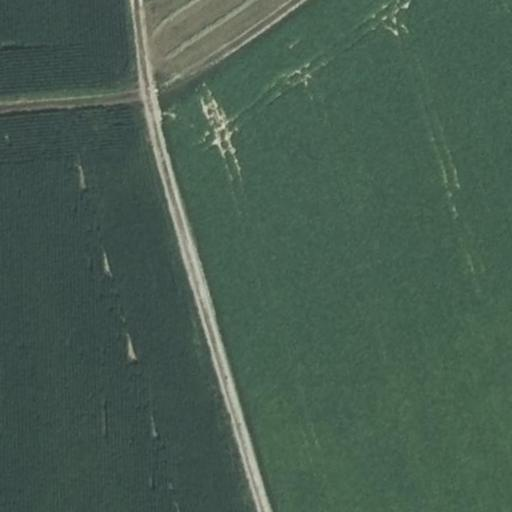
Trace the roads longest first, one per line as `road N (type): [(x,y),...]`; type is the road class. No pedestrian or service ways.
road 1 (track): [(265,511),(160,150),(139,0)]
road 2 (track): [(0,104),(147,95),(275,0)]
